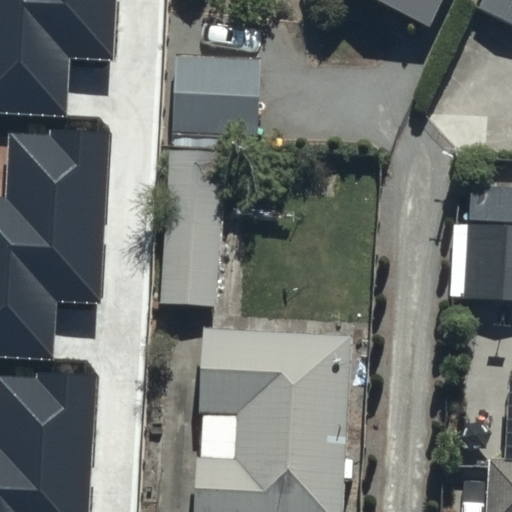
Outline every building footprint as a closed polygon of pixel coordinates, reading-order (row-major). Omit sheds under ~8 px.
[(0,0),(0,115),(65,119),(69,58),(112,60),(115,0),(0,0)] [(380,0),(426,22),(436,0),(380,0)] [(511,0),(480,0),(478,6),(511,20),(511,0)] [(259,52),(176,50),(175,128),(258,129),(259,52)] [(0,193),(0,356),(52,360),(56,299),(99,301),(109,131),(48,127),(47,133),(9,131),(5,194),(0,193)] [(225,150),(169,147),(161,299),(217,302),(225,150)] [(511,182),(467,182),(466,221),(453,220),(451,295),(511,296),(511,182)] [(145,345),(147,291),(112,290),(111,344),(145,345)] [(197,455),(194,511),(344,511),(347,473),(353,473),(354,453),(346,453),(352,334),(206,327),(202,407),(238,409),(236,457),(197,455)] [(0,511),(88,511),(97,377),(35,373),(34,379),(0,376),(0,511)] [(511,511),(511,456),(487,455),(484,511),(511,511)]
